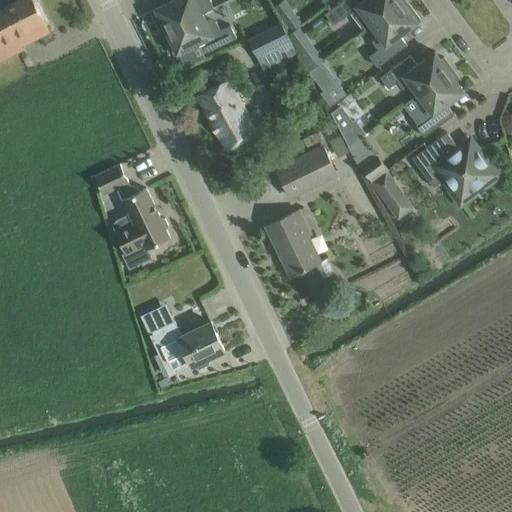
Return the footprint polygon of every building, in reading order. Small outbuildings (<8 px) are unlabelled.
[(0,58),(4,56),(22,47),(20,44),(47,30),(43,21),(32,0),(19,0),(0,10),(0,58)] [(163,32),(202,13),(213,7),(210,0),(170,0),(152,9),(163,32)] [(371,25),(404,0),(342,0),(325,13),(333,24),(350,12),(364,30),(371,25)] [(420,19),(406,0),(404,0),(371,25),(376,31),(372,41),(378,49),(368,55),(377,66),(407,44),(400,34),(420,19)] [(302,22),(292,9),(281,17),(282,19),(287,33),(302,22)] [(205,20),(202,13),(163,32),(174,54),(198,42),(203,53),(236,37),(230,24),(220,29),(216,21),(205,20)] [(297,53),(290,39),(282,23),(249,39),(264,69),(297,53)] [(299,29),(289,35),(309,71),(323,59),(299,29)] [(418,94),(453,68),(443,56),(441,58),(435,51),(417,64),(410,54),(380,76),(388,87),(397,81),(403,88),(413,87),(418,94)] [(453,68),(418,94),(422,101),(418,111),(424,118),(416,125),(424,136),(454,114),(446,104),(464,90),(459,83),(462,81),(453,68)] [(226,149),(244,139),(266,127),(258,112),(249,116),(228,78),(197,95),(226,149)] [(327,87),(321,92),(331,106),(346,94),(336,80),(327,87)] [(331,112),(348,145),(366,132),(354,118),(352,120),(341,105),(331,112)] [(446,131),(412,157),(433,186),(446,176),(453,185),(450,188),(461,202),(475,191),(473,188),(482,182),(484,185),(499,174),(488,159),(485,161),(470,141),(459,149),(446,131)] [(290,196),(308,187),(337,173),(323,146),(277,168),(290,196)] [(377,153),(360,166),(371,180),(388,168),(377,153)] [(129,183),(129,182),(120,164),(96,175),(105,194),(117,188),(122,199),(129,213),(117,219),(115,221),(114,223),(113,225),(113,227),(126,254),(145,245),(146,248),(152,245),(170,237),(146,187),(141,189),(140,188),(129,183)] [(371,181),(398,219),(414,207),(387,169),(371,181)] [(327,258),(320,261),(307,234),(309,233),(298,209),(267,224),(292,276),(317,263),(323,277),(333,272),(327,258)] [(161,327),(148,333),(156,349),(160,347),(173,373),(190,365),(191,365),(194,364),(195,366),(198,368),(209,363),(209,360),(208,357),(224,349),(211,321),(182,335),(175,320),(174,321),(170,312),(157,318),(161,327)]
